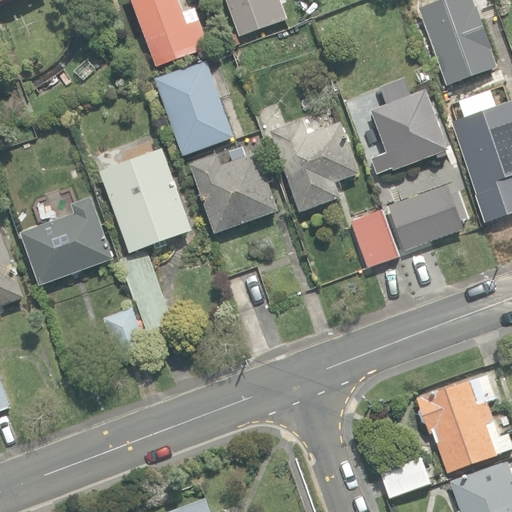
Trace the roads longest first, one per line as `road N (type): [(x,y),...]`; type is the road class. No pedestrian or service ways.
road 1 (residential): [(293,377),(0,486)]
road 2 (residential): [(511,298),(293,377)]
road 3 (residential): [(342,511),(293,377)]
